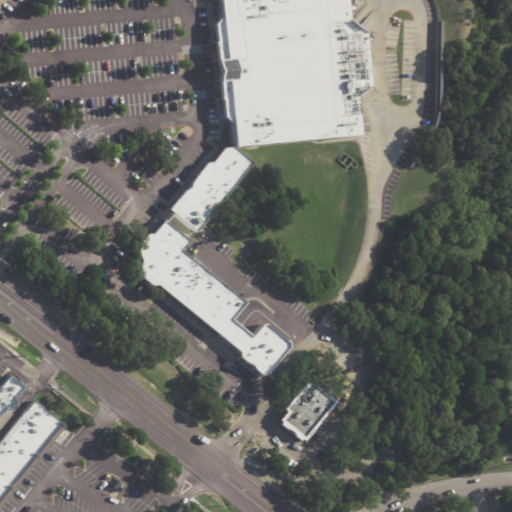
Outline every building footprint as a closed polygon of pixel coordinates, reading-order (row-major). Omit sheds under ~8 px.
[(225,135),(229,135),(231,149),(353,135),(348,96),(363,88),(359,49),(366,48),(365,41),(360,42),(359,36),(340,17),(341,10),(341,4),(346,4),(345,0),(211,0),(213,17),(206,25),(215,116),(223,122),(225,135)] [(164,209),(191,227),(247,161),(231,149),(218,148),(164,209)] [(158,221),(183,239),(175,249),(239,301),(213,332),(136,273),(134,247),(158,221)] [(227,317),(213,332),(259,375),(286,343),(257,321),(247,335),(227,317)] [(0,382),(6,375),(21,387),(0,412),(0,382)] [(306,379),(273,419),(300,441),(333,401),(306,379)] [(63,427),(0,503),(0,437),(31,400),(63,427)] [(120,492),(114,488),(118,481),(125,484),(121,492),(120,492)]
